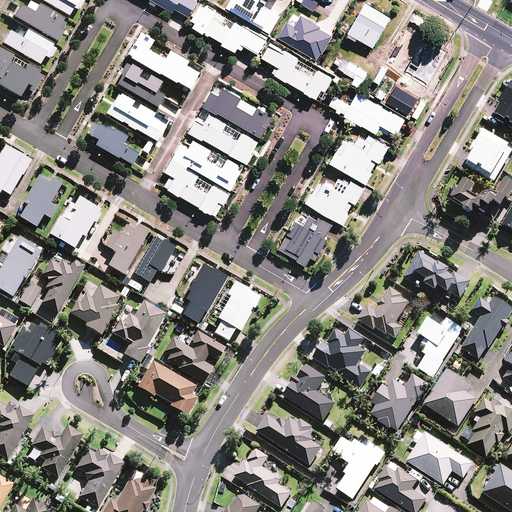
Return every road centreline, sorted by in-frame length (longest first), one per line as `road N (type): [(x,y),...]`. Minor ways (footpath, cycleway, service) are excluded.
road 1 (residential): [(196,467),(265,353),(316,299)]
road 2 (residential): [(302,111),(324,123),(248,259)]
road 3 (residential): [(31,134),(109,1),(130,13)]
road 4 (residential): [(416,175),(417,152),(488,29)]
road 5 (residential): [(507,40),(435,163),(416,175)]
road 6 (residential): [(218,60),(137,196)]
road 7 (residential): [(223,246),(302,111)]
road 8 (residential): [(130,13),(53,146)]
road 9 (residential): [(511,275),(398,211)]
road 10 (residential): [(316,299),(398,211)]
